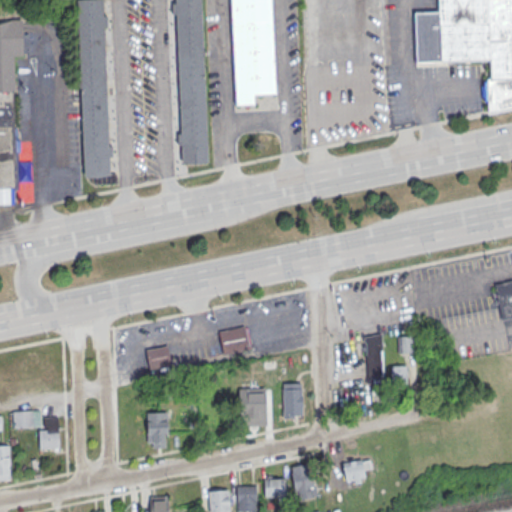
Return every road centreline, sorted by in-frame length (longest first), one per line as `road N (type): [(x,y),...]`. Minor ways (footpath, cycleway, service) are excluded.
road 1 (primary): [(511,142),(0,245)]
road 2 (primary): [(0,319),(511,217)]
road 3 (residential): [(421,417),(0,505)]
road 4 (primary): [(254,195),(208,223),(33,263),(32,296),(54,309)]
road 5 (residential): [(74,306),(79,488)]
road 6 (residential): [(110,481),(102,300)]
road 7 (residential): [(309,258),(317,291),(319,435)]
road 8 (primary): [(393,241),(412,215),(511,194)]
